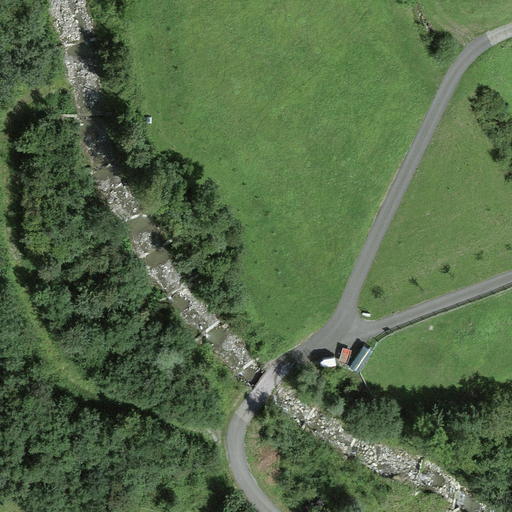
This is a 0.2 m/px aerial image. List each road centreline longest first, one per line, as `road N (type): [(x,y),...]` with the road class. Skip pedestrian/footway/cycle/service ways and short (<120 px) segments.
road 1 (track): [(511,30),(473,51),(450,80),(338,326),(282,367),(241,419),(241,469),(273,511)]
road 2 (track): [(338,326),(390,322),(511,272)]
